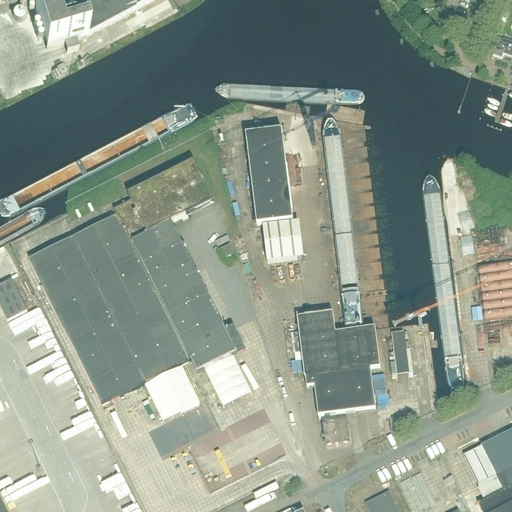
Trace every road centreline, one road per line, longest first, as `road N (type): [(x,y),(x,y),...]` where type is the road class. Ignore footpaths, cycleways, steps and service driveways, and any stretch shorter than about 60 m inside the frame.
road 1 (unknown): [(198,219),(286,438),(319,489),(275,511)]
road 2 (unclassified): [(335,511),(330,501),(340,483),(511,398)]
